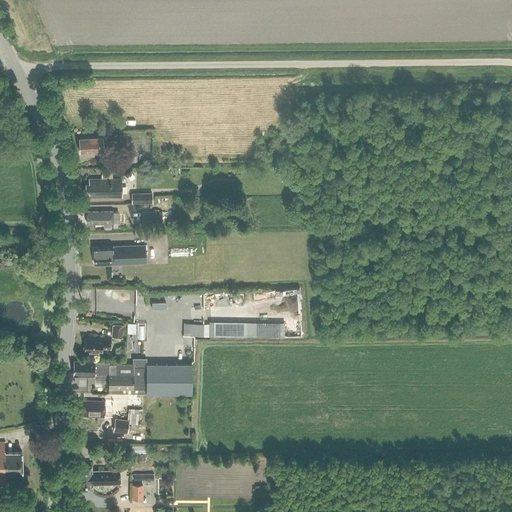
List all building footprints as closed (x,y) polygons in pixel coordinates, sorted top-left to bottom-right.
[(130,143),(130,134),(120,134),(120,137),(103,137),(104,152),(111,151),(111,150),(121,149),(122,154),(124,154),(132,153),(131,143),(130,143)] [(104,152),(103,138),(79,139),(80,153),(104,152)] [(89,184),(85,184),(85,194),(89,194),(89,197),(122,197),(122,179),(112,179),(112,169),(102,169),(102,179),(89,179),(89,184)] [(131,193),(131,204),(152,203),(152,193),(131,193)] [(104,224),(108,223),(119,223),(119,212),(113,212),(87,212),(87,224),(100,224),(103,224),(104,224)] [(142,222),(162,221),(162,212),(142,213),(142,222)] [(94,247),(94,253),(95,265),(146,263),(145,245),(109,246),(94,247)] [(184,354),(196,354),(196,334),(228,335),(229,322),(184,322),(184,354)] [(127,325),(123,325),(113,325),(112,337),(122,338),(123,335),(126,335),(127,325)] [(110,349),(111,340),(102,340),(102,339),(84,338),(84,350),(101,352),(102,348),(110,349)] [(192,364),(146,364),(146,359),(133,359),(133,364),(109,364),(109,377),(109,393),(128,393),(145,394),(192,394),(192,364)] [(109,377),(109,364),(109,362),(95,362),(95,361),(73,361),(73,376),(86,376),(94,376),(94,377),(109,377)] [(128,393),(127,407),(142,408),(142,404),(145,404),(145,394),(128,393)] [(105,417),(105,402),(81,401),(80,404),(77,404),(77,413),(80,413),(80,416),(105,417)] [(129,409),(128,420),(129,420),(129,424),(135,425),(135,428),(141,428),(142,410),(129,409)] [(126,433),(128,420),(114,419),(113,431),(126,433)] [(5,452),(4,442),(0,442),(0,481),(5,482),(5,475),(22,475),(22,452),(5,452)] [(92,483),(119,482),(119,472),(92,472),(92,465),(79,466),(79,490),(92,489),(92,483)]
